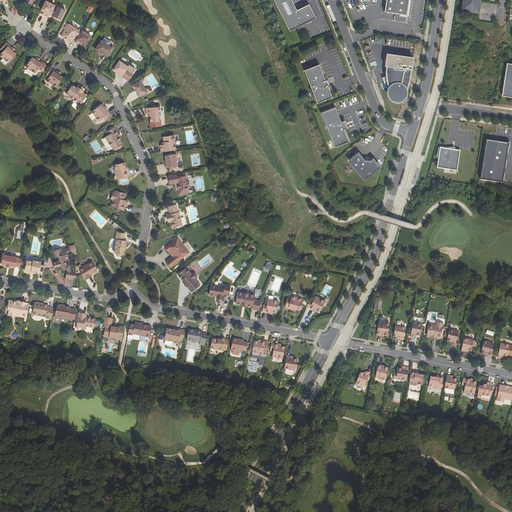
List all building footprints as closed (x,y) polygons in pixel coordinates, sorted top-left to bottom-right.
[(291,0),(274,0),(290,31),(316,18),(309,4),(297,10),(291,0)] [(385,0),(384,12),(406,16),(408,0),(385,0)] [(479,0),(463,0),(462,9),(478,11),(479,0)] [(55,6),(46,1),(41,10),(44,12),(46,13),(46,14),(45,16),(48,17),(50,15),(57,19),(57,17),(59,18),(58,19),(60,20),(65,10),(57,6),(56,9),(54,8),(55,6)] [(78,31),(69,25),(61,37),(70,43),(73,38),(72,37),(74,35),(75,36),(78,38),(75,42),(78,44),(80,42),(85,46),(91,37),(82,31),(79,29),(78,31)] [(101,41),(96,50),(107,57),(114,47),(110,44),(109,46),(102,41),(101,41)] [(12,48),(6,43),(0,49),(3,52),(0,54),(0,55),(8,63),(16,54),(13,51),(11,49),(12,48)] [(411,70),(413,58),(387,54),(385,66),(386,66),(386,73),(386,77),(387,83),(389,88),(391,88),(390,90),(390,92),(391,94),(392,95),(393,96),(394,97),(396,98),(397,98),(399,98),(400,97),(402,97),(403,95),(404,93),(404,92),(404,90),(407,90),(409,82),(410,76),(411,70)] [(32,57),(25,67),(35,73),(38,69),(40,71),(45,64),(39,60),(38,61),(35,59),(32,57)] [(128,67),(120,61),(114,70),(117,72),(118,73),(118,74),(121,77),(122,76),(128,81),(136,70),(129,65),(128,67)] [(511,63),(507,63),(502,96),(511,97),(511,63)] [(326,81),(319,64),(304,70),(317,103),(332,97),(328,85),(329,85),(327,80),(326,81)] [(57,72),(51,68),(46,75),(49,77),(46,81),(56,87),(63,77),(60,75),(56,73),(57,72)] [(144,89),(140,81),(131,86),(138,98),(149,91),(147,88),(144,89)] [(66,94),(68,96),(69,98),(73,100),(76,102),(78,102),(81,104),(87,95),(84,93),(83,94),(82,93),(85,89),(81,87),(78,85),(76,88),(74,88),(75,87),(72,85),(66,94)] [(92,111),(99,121),(103,118),(105,120),(111,115),(106,109),(105,110),(103,108),(101,104),(92,111)] [(146,108),(146,115),(148,115),(150,115),(150,116),(150,121),(159,121),(159,116),(161,116),(160,107),(146,108)] [(335,107),(321,113),(335,147),(349,141),(344,130),(347,128),(345,121),(341,122),(335,107)] [(114,127),(107,132),(109,135),(105,137),(111,146),(114,150),(122,144),(120,140),(118,137),(117,135),(119,134),(114,127)] [(173,135),(163,137),(164,143),(164,145),(162,145),(159,146),(160,152),(176,150),(173,135)] [(480,180),(502,183),(508,148),(509,144),(497,142),(486,140),(480,180)] [(91,144),(97,153),(101,150),(96,141),(91,144)] [(460,151),(440,148),(437,168),(457,171),(460,151)] [(370,162),(369,160),(366,160),(365,161),(358,153),(349,161),(364,179),(379,167),(373,159),(370,162)] [(165,156),(166,160),(166,164),(165,164),(165,168),(178,166),(177,160),(178,160),(176,154),(165,156)] [(116,171),(115,171),(116,181),(129,178),(127,171),(126,171),(125,168),(124,164),(115,166),(116,171)] [(177,178),(176,174),(168,176),(169,184),(175,183),(176,188),(177,190),(178,190),(179,190),(178,191),(178,192),(178,193),(179,194),(180,194),(180,195),(189,193),(188,187),(190,187),(189,181),(187,181),(186,176),(177,178)] [(110,200),(112,201),(110,208),(123,212),(125,205),(121,203),(122,201),(123,201),(125,194),(115,191),(114,194),(112,193),(110,200)] [(176,205),(167,207),(169,214),(165,215),(167,221),(170,220),(171,222),(172,228),(182,225),(178,212),(176,205)] [(116,232),(115,239),(116,239),(113,253),(115,253),(115,254),(116,255),(120,256),(121,255),(122,254),(124,255),(126,241),(123,241),(125,234),(116,232)] [(176,236),(172,240),(163,247),(166,250),(167,250),(170,254),(170,253),(172,255),(171,255),(164,261),(170,268),(182,258),(189,253),(176,236)] [(69,259),(68,255),(66,249),(62,251),(61,249),(54,251),(55,258),(58,258),(59,262),(53,263),(55,269),(61,267),(62,271),(67,270),(65,280),(73,281),(73,279),(76,278),(74,270),(71,271),(69,265),(67,266),(65,259),(69,259)] [(6,266),(11,267),(16,267),(20,267),(21,259),(17,258),(3,255),(1,265),(6,266)] [(31,272),(35,272),(39,273),(39,271),(43,272),(45,260),(41,259),(41,262),(33,260),(33,262),(26,260),(24,270),(26,272),(29,273),(31,272)] [(81,267),(79,264),(76,266),(84,280),(91,276),(90,275),(97,270),(91,261),(81,267)] [(191,274),(186,268),(178,274),(178,276),(180,279),(182,279),(184,281),(183,282),(186,287),(187,286),(191,292),(200,285),(195,278),(196,277),(196,275),(194,273),(192,272),(191,274)] [(211,284),(209,294),(210,296),(214,297),(214,296),(215,296),(215,295),(218,296),(218,297),(217,299),(221,300),(222,299),(223,295),(229,296),(230,286),(224,285),(224,287),(211,284)] [(237,292),(235,304),(241,305),(246,306),(252,307),(251,309),(259,311),(261,301),(253,299),(254,295),(249,294),(247,292),(244,292),(242,293),(237,292)] [(287,298),(285,307),(292,309),(292,308),(295,309),(300,310),(303,299),(292,295),(291,299),(287,298)] [(313,309),(315,310),(319,312),(324,302),(315,297),(312,302),(309,301),(306,307),(313,310),(313,309)] [(267,299),(266,305),(264,305),(262,312),(270,313),(270,312),(273,312),(276,313),(278,301),(267,299)] [(16,316),(25,318),(27,318),(29,305),(28,304),(28,305),(21,304),(20,306),(18,306),(17,304),(17,302),(9,301),(8,308),(9,311),(8,316),(15,317),(16,316)] [(40,306),(39,305),(36,304),(35,305),(33,316),(46,319),(46,320),(51,321),(53,310),(48,309),(48,308),(43,307),(40,306)] [(70,308),(61,307),(57,306),(55,317),(56,317),(57,317),(57,318),(59,319),(61,318),(68,319),(70,308)] [(91,319),(89,319),(89,317),(86,317),(87,314),(80,313),(76,329),(83,330),(84,329),(85,329),(86,328),(86,327),(94,329),(96,320),(91,319)] [(116,339),(121,340),(122,340),(124,327),(119,326),(119,328),(111,327),(112,319),(105,317),(103,328),(105,329),(104,337),(110,338),(109,339),(110,340),(115,341),(116,340),(116,339)] [(376,335),(380,336),(380,334),(383,334),(383,335),(386,336),(389,323),(382,322),(382,323),(378,322),(376,335)] [(426,336),(434,338),(434,337),(436,337),(436,339),(440,340),(443,324),(437,322),(436,326),(429,324),(426,336)] [(136,323),(135,324),(134,326),(129,325),(128,334),(128,335),(128,337),(128,338),(131,339),(132,338),(132,336),(133,336),(133,335),(145,337),(145,338),(149,338),(151,327),(142,325),(138,325),(139,324),(136,323)] [(410,337),(414,338),(414,337),(414,335),(416,335),(420,336),(422,325),(413,323),(410,337)] [(393,337),(396,337),(398,338),(398,340),(403,340),(405,328),(395,326),(393,337)] [(183,341),(184,330),(176,329),(176,331),(172,330),(166,329),(164,340),(174,342),(173,343),(177,344),(179,344),(179,340),(183,341)] [(449,329),(446,341),(450,341),(452,342),(451,343),(451,345),(455,345),(458,331),(449,329)] [(194,332),(195,331),(189,330),(187,340),(200,343),(199,345),(205,346),(207,334),(201,333),(194,332)] [(221,340),(217,339),(212,339),(211,348),(223,351),(223,349),(227,350),(229,340),(225,340),(225,338),(221,338),(221,339),(221,340)] [(461,351),(465,351),(465,350),(468,350),(471,351),(473,340),(463,338),(461,351)] [(238,340),(233,339),(231,350),(242,352),(243,351),(246,352),(248,343),(244,342),(245,341),(240,340),(239,341),(238,341),(238,340)] [(438,352),(440,341),(433,340),(431,351),(438,352)] [(261,343),(258,342),(254,341),(253,353),(263,355),(264,351),(267,352),(268,343),(261,342),(261,343)] [(481,353),(484,354),(484,353),(487,353),(487,356),(491,357),(493,344),(490,343),(490,342),(483,341),(481,353)] [(279,345),(272,343),(270,351),(273,351),(272,357),(283,359),(285,348),(281,347),(279,347),(279,345)] [(497,358),(501,359),(501,357),(502,356),(503,356),(507,357),(507,355),(511,355),(511,346),(509,346),(500,344),(497,358)] [(296,371),(298,360),(293,359),(291,359),(291,356),(287,356),(284,369),(296,371)] [(378,366),(376,377),(380,378),(380,379),(386,380),(389,369),(385,368),(385,369),(382,368),(382,366),(378,366)] [(407,381),(409,368),(404,367),(404,369),(402,369),(399,368),(397,379),(407,381)] [(356,384),(365,387),(370,374),(366,372),(366,374),(365,375),(364,374),(360,373),(356,384)] [(412,372),(409,384),(417,386),(417,385),(422,386),(424,376),(419,375),(416,374),(416,373),(412,372)] [(452,378),(452,376),(447,375),(445,388),(455,390),(457,379),(454,379),(452,378)] [(429,387),(434,388),(434,389),(441,390),(443,378),(440,377),(439,378),(436,378),(431,377),(429,387)] [(471,381),(471,380),(464,378),(462,385),(465,386),(464,392),(475,394),(477,383),(473,382),(471,381)] [(489,385),(487,385),(483,384),(483,387),(480,386),(478,397),(481,398),(481,395),(491,397),(494,384),(489,383),(489,385)] [(498,401),(504,402),(505,399),(511,400),(511,388),(506,387),(506,388),(504,388),(505,386),(501,385),(498,401)]
